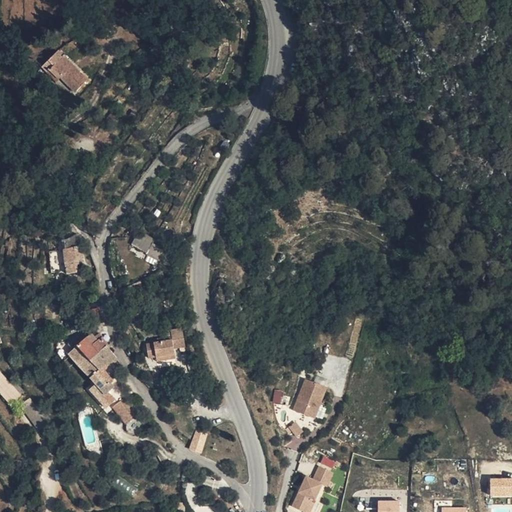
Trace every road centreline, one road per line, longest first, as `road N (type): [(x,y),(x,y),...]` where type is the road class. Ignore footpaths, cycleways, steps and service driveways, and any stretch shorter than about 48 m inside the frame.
road 1 (residential): [(257,504),(176,447),(136,383),(109,315),(103,266),(109,226),(183,136),(266,106)]
road 2 (tertiary): [(266,106),(207,221),(200,273),(205,321),(256,459),(257,504)]
